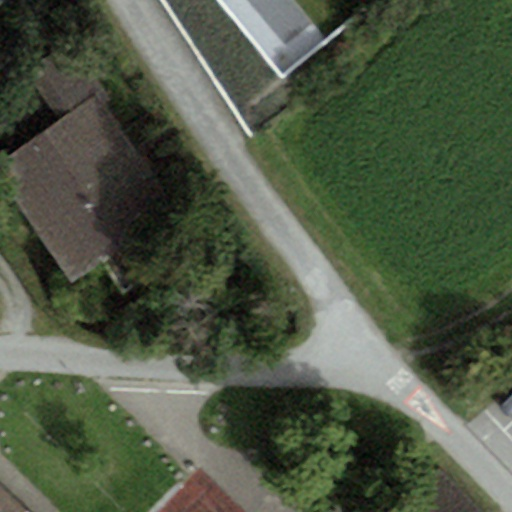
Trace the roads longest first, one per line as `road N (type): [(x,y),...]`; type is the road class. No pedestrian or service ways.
road 1 (residential): [(365,360),(132,0)]
road 2 (residential): [(365,360),(281,370),(0,363)]
road 3 (residential): [(511,505),(365,360)]
